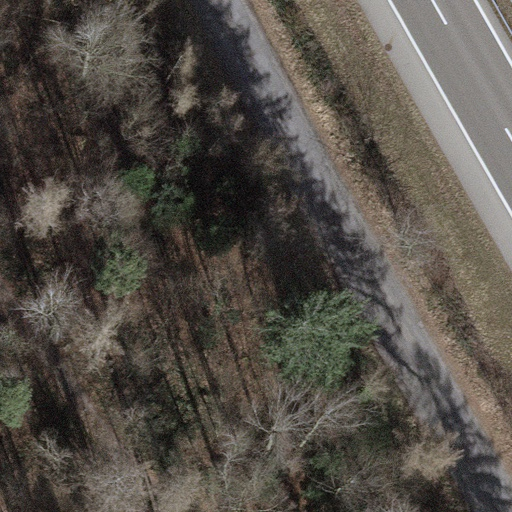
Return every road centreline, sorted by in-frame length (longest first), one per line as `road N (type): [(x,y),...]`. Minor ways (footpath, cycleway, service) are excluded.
road 1 (unclassified): [(220,0),(505,511)]
road 2 (motorway): [(438,0),(511,127)]
